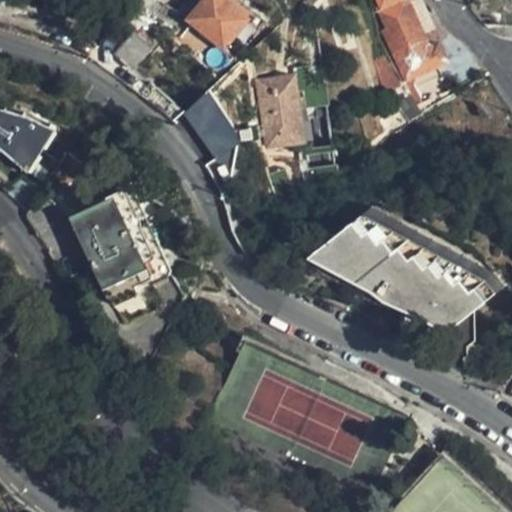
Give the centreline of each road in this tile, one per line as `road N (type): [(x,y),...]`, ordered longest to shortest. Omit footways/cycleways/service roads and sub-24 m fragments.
road 1 (tertiary): [(0,49),(41,59),(129,103),(165,141),(248,289),(511,427)]
road 2 (tertiary): [(214,511),(99,414),(43,281),(0,213)]
